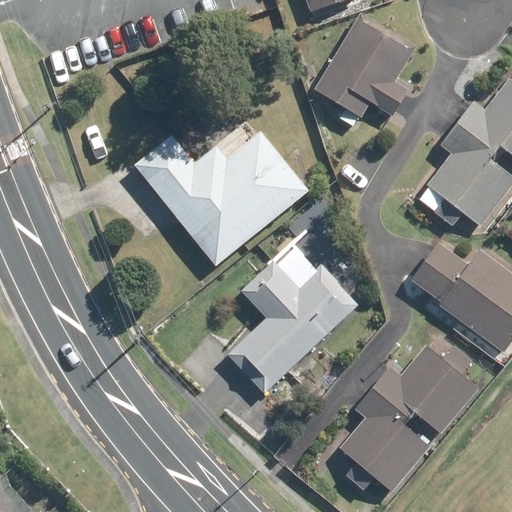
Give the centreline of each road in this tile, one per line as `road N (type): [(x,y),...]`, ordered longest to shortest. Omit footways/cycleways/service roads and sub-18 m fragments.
road 1 (residential): [(281,460),(392,336),(399,311),(369,229),(373,200),(479,0)]
road 2 (secondary): [(0,163),(49,287),(187,478),(223,511)]
